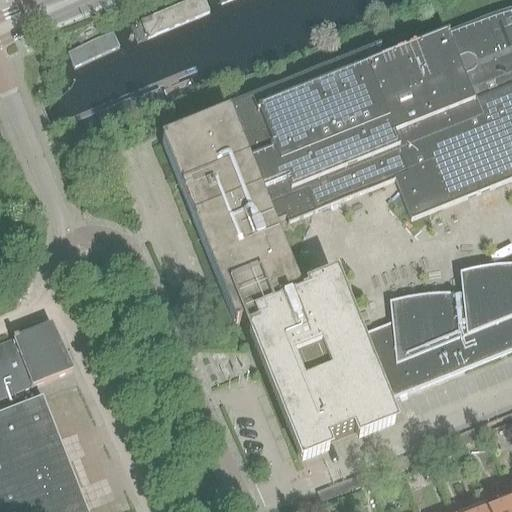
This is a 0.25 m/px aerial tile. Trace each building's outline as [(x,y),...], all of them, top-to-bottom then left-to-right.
[(204,0),(188,0),(129,25),(137,46),(211,15),(204,0)] [(216,0),(220,8),(240,0),(216,0)] [(511,12),(498,16),(484,21),(378,64),(373,51),(379,49),(379,48),(218,112),(219,113),(223,111),(226,118),(160,144),(234,328),(252,321),(255,330),(256,330),(264,350),(258,352),(265,369),(271,367),(277,383),(272,385),(289,427),(288,427),(294,441),(310,435),(316,450),(361,432),(355,417),(511,354),(511,270),(509,271),(502,271),(495,272),(488,273),(481,274),(473,275),(466,277),(458,279),(460,299),(453,299),(446,299),(439,299),(432,299),(425,300),(418,301),(411,302),(403,303),(395,305),(388,307),(390,328),(330,352),(327,344),(333,342),(326,325),(320,327),(309,297),(301,300),(265,210),(305,194),(313,215),(393,183),(409,223),(511,182),(511,12)] [(111,35),(73,53),(80,69),(118,51),(111,35)] [(175,85),(100,115),(107,132),(181,103),(175,85)] [(349,222),(356,247),(405,233),(398,208),(349,222)] [(0,403),(71,375),(50,329),(17,342),(16,340),(12,342),(12,343),(0,348),(0,403)] [(84,511),(42,402),(0,417),(0,511),(84,511)] [(488,439),(484,429),(315,496),(319,506),(488,439)]
